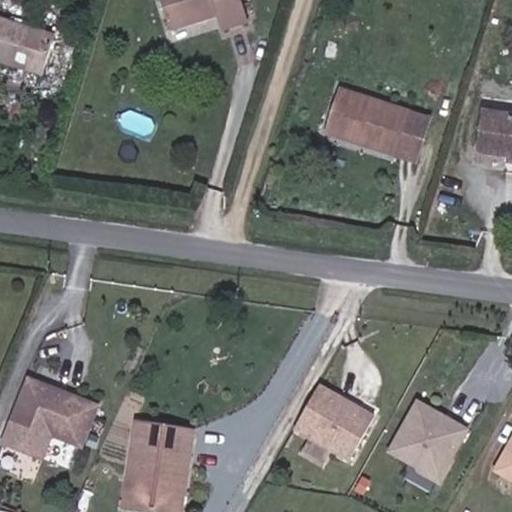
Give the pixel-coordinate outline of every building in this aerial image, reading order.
[(250,35),(241,0),(163,0),(171,30),(220,17),(228,40),(250,35)] [(60,46),(0,28),(0,69),(48,84),(60,46)] [(373,107),(346,98),(333,133),(363,142),(373,107)] [(370,144),(367,151),(400,161),(414,120),(373,107),(363,142),(370,144)] [(511,125),(488,121),(481,161),(509,165),(508,171),(511,171),(511,125)] [(361,149),(363,142),(333,133),(332,139),(361,149)] [(361,149),(367,151),(370,144),(363,142),(361,149)] [(36,384),(10,447),(49,463),(58,440),(88,452),(104,412),(36,384)] [(358,466),(383,423),(328,391),(303,434),(358,466)] [(470,434),(413,400),(381,455),(438,488),(470,434)] [(123,507),(164,511),(171,511),(180,428),(133,423),(123,507)] [(182,511),(191,429),(180,428),(171,511),(182,511)] [(511,438),(495,467),(511,476),(511,438)]
